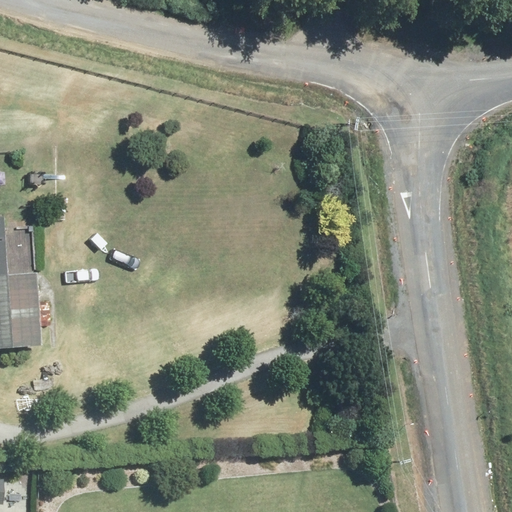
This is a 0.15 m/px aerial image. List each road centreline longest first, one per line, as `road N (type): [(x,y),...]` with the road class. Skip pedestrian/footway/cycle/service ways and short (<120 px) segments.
road 1 (unclassified): [(420,85),(425,235),(464,511)]
road 2 (unclassified): [(22,0),(420,85)]
